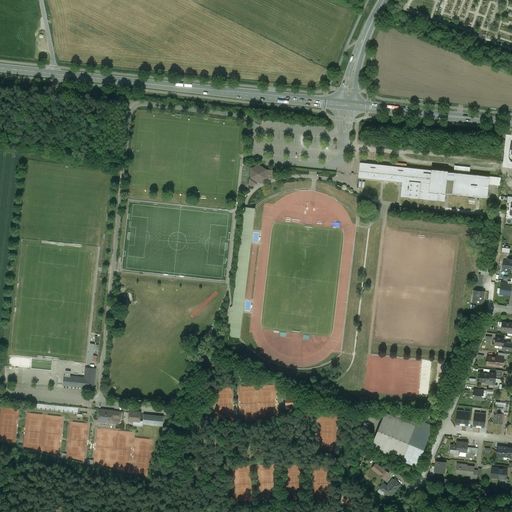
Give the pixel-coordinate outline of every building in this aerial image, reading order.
[(448,171),(431,169),(431,170),(359,163),(358,171),(358,178),(402,183),(400,197),(445,202),(445,194),(487,199),(488,184),(489,177),(489,176),(447,172),(448,171)] [(259,165),(251,169),(251,177),(252,178),(251,179),(256,183),(257,181),(258,182),(265,178),(273,178),(273,170),(265,170),(259,165)] [(500,178),(489,177),(488,184),(499,186),(500,178)] [(244,207),(233,306),(230,308),(228,322),(231,324),(229,337),(238,338),(253,208),(244,207)] [(506,260),(504,260),(504,261),(503,270),(506,270),(506,271),(506,272),(510,273),(511,272),(511,273),(511,272),(511,259),(508,259),(508,260),(506,260)] [(506,283),(501,283),(500,294),(510,295),(511,288),(511,286),(507,285),(506,285),(506,283)] [(484,292),(474,291),(473,296),(472,296),(472,301),(477,302),(477,303),(483,304),(484,292)] [(511,330),(511,323),(502,322),(501,331),(508,331),(511,332),(511,330)] [(504,339),(495,337),(494,345),(499,346),(503,346),(503,343),(504,339)] [(511,342),(507,342),(507,343),(503,343),(503,346),(502,349),(502,350),(511,351),(511,342),(511,343),(511,342)] [(496,358),(487,356),(486,365),(495,366),(497,358),(496,358)] [(498,356),(496,356),(496,358),(497,358),(495,366),(501,367),(501,364),(503,363),(503,358),(504,356),(498,356)] [(65,376),(64,385),(94,388),(95,369),(86,368),(85,378),(65,376)] [(490,374),(480,373),(479,381),(494,383),(495,374),(490,373),(490,374)] [(30,383),(51,385),(52,377),(31,374),(30,383)] [(477,390),(477,391),(473,390),(472,399),(482,400),(483,390),(477,390)] [(296,395),(286,395),(287,409),(297,408),(296,395)] [(309,407),(300,408),(301,418),(309,418),(309,407)] [(113,411),(99,410),(98,420),(99,422),(112,423),(113,418),(120,419),(121,412),(114,411),(113,411)] [(140,412),(130,411),(129,412),(129,421),(139,422),(140,422),(140,413),(140,412)] [(414,420),(393,411),(391,415),(412,424),(414,420)] [(391,415),(385,413),(370,448),(402,461),(417,426),(412,424),(391,415)] [(503,414),(494,413),(493,423),(502,424),(503,414)] [(163,417),(144,415),(143,425),(162,427),(163,417)] [(432,426),(414,419),(414,420),(412,424),(417,426),(430,432),(432,426)] [(417,426),(402,461),(417,467),(431,432),(430,432),(417,426)] [(457,446),(451,445),(450,453),(459,454),(459,452),(466,453),(467,447),(467,443),(457,442),(457,446)] [(511,448),(503,447),(502,453),(503,453),(503,456),(511,456),(511,448)] [(445,462),(436,461),(435,470),(444,471),(445,462)] [(389,473),(384,469),(383,470),(375,464),(372,468),(380,475),(379,476),(384,479),(389,473)] [(464,465),(457,464),(456,472),(463,473),(463,474),(473,476),(474,470),(474,467),(464,466),(464,465)] [(380,475),(372,468),(369,471),(382,481),(384,479),(379,476),(380,475)] [(507,470),(492,468),(491,473),(492,473),(491,477),(500,478),(506,479),(506,478),(507,470)] [(506,479),(500,478),(499,486),(506,487),(507,478),(506,478),(506,479)] [(394,480),(388,487),(383,484),(380,488),(390,497),(400,484),(394,480)]
